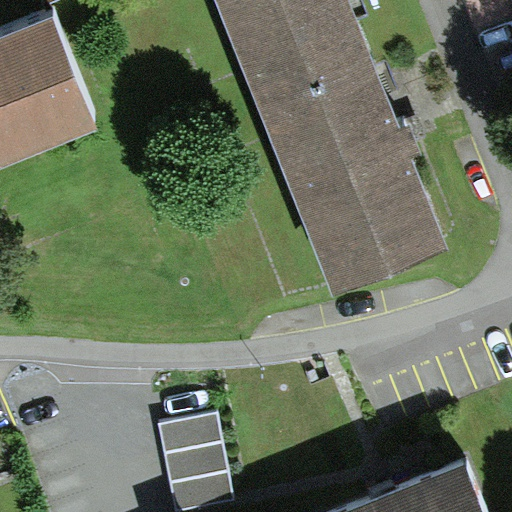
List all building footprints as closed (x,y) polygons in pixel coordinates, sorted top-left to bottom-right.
[(214,0),(256,103),(370,57),(347,0),(214,0)] [(51,7),(0,27),(0,160),(96,123),(51,7)] [(432,210),(370,57),(256,103),(331,289),(446,243),(432,210)] [(216,411),(159,422),(175,505),(232,494),(216,411)] [(487,511),(464,455),(324,511),(487,511)]
